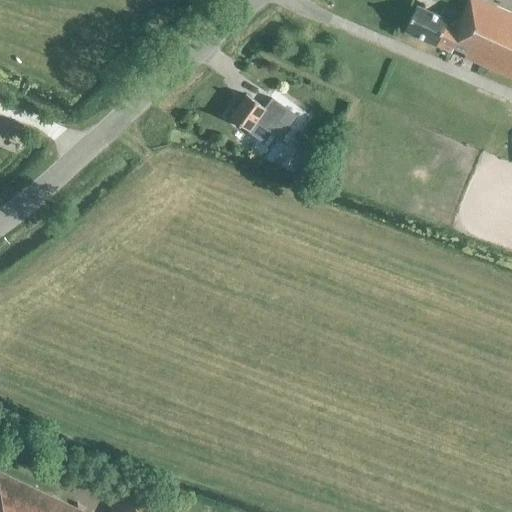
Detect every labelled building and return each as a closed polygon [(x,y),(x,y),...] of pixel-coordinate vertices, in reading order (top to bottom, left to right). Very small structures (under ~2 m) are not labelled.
[(511,14),(480,0),(467,0),(460,15),(450,11),(446,20),(415,5),(403,31),(435,46),(436,42),(452,49),(453,47),(465,52),(463,57),(511,78),(511,14)] [(262,145),(271,132),(287,110),(268,96),(261,106),(245,94),(229,117),(248,130),(245,133),(262,145)] [(296,149),(288,166),(313,177),(320,159),(296,149)] [(85,511),(0,471),(0,511),(85,511)] [(167,502),(123,482),(109,511),(177,511),(178,511),(165,506),(167,502)]
